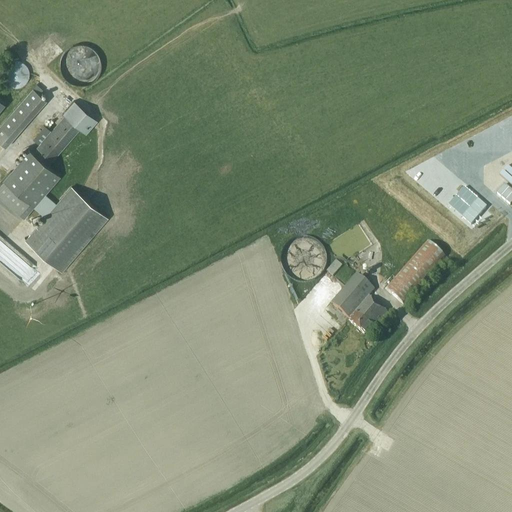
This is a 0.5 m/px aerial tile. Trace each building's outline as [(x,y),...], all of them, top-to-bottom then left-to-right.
[(72,85),(98,76),(95,67),(99,65),(92,47),(62,59),(72,85)] [(6,85),(30,86),(31,63),(7,62),(6,85)] [(0,125),(0,142),(5,147),(46,100),(40,94),(43,90),(37,84),(0,125)] [(85,134),(97,121),(74,100),(62,114),(64,116),(33,152),(29,148),(2,179),(3,179),(0,182),(0,196),(24,218),(33,207),(45,194),(60,176),(48,166),(80,130),(85,134)] [(33,136),(40,143),(52,129),(46,123),(33,136)] [(511,204),(511,191),(505,185),(497,194),(511,206),(511,204)] [(25,240),(62,272),(108,218),(71,186),(56,204),(45,194),(33,207),(45,217),(25,240)] [(471,226),(487,208),(465,188),(449,206),(471,226)] [(324,263),(323,238),(293,241),(294,259),(297,258),(298,269),(315,268),(314,264),(324,263)] [(446,258),(428,241),(385,289),(404,306),(446,258)] [(327,271),(333,277),(342,267),(336,261),(327,271)] [(23,278),(34,287),(43,275),(32,267),(23,278)] [(375,290),(357,274),(331,304),(351,321),(350,323),(365,335),(372,327),(374,329),(378,324),(379,325),(388,314),(369,297),(375,290)]
